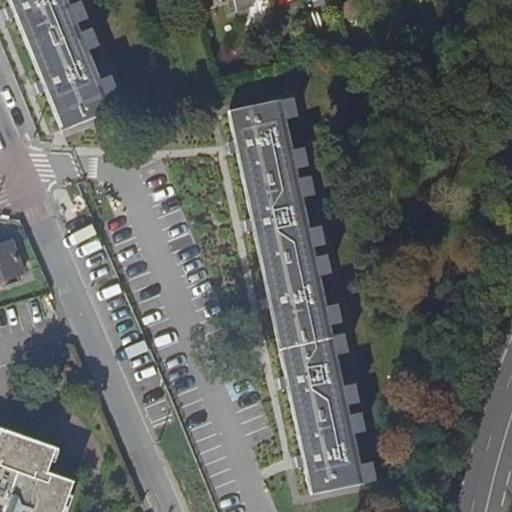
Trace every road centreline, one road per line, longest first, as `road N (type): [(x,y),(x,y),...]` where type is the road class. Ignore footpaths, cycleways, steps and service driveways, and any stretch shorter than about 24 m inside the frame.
road 1 (residential): [(19,188),(162,511)]
road 2 (primary): [(511,392),(478,511)]
